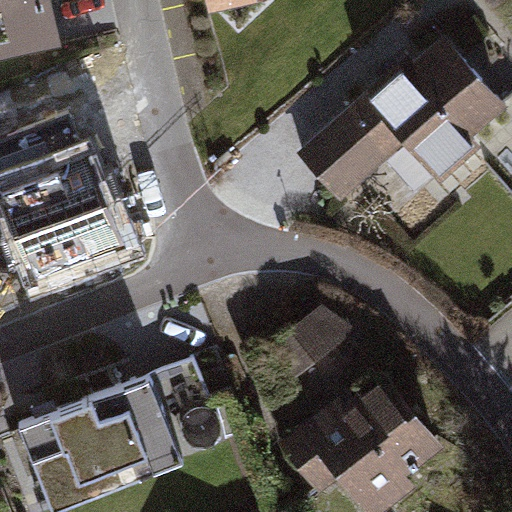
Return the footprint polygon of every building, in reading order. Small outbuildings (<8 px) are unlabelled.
[(37,0),(0,0),(0,52),(46,44),(37,0)] [(431,30),(290,155),(331,201),(429,114),(458,147),(501,109),(431,30)] [(64,90),(0,114),(0,240),(18,289),(125,249),(103,192),(64,90)] [(511,140),(489,162),(511,185),(511,140)] [(311,309),(265,342),(290,376),(353,332),(311,309)] [(195,350),(21,423),(52,496),(226,424),(195,350)] [(371,373),(284,436),(340,511),(380,511),(407,493),(392,473),(427,448),(374,376),(371,373)]
